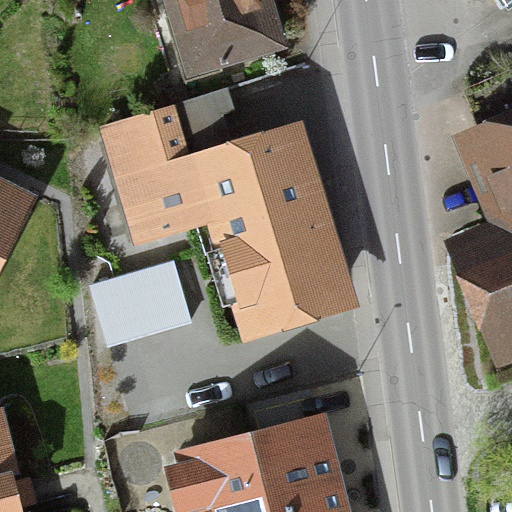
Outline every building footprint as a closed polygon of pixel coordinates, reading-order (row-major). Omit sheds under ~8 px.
[(174,0),(193,64),(297,34),(287,0),(174,0)] [(511,71),(462,93),(511,211),(511,71)] [(111,171),(133,246),(196,227),(216,294),(247,285),(261,332),(354,304),(299,116),(111,171)] [(0,265),(30,201),(0,187),(0,265)] [(511,236),(474,252),(508,334),(511,332),(511,236)] [(89,285),(107,348),(191,323),(173,261),(89,285)] [(362,511),(333,389),(182,424),(203,511),(362,511)] [(0,511),(20,511),(0,443),(0,511)]
